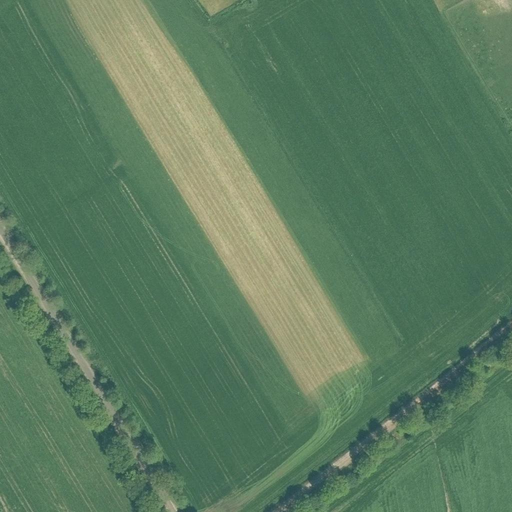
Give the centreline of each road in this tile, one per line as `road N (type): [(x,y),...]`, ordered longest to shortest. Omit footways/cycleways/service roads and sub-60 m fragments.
road 1 (unclassified): [(175,511),(0,224)]
road 2 (track): [(511,326),(279,511)]
